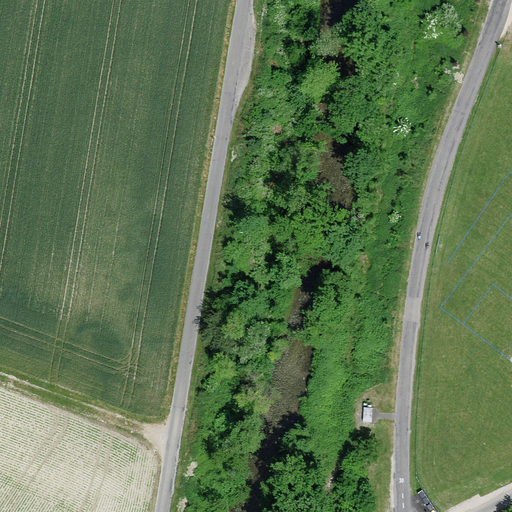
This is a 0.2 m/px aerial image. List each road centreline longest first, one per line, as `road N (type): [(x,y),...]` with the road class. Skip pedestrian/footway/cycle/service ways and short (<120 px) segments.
road 1 (residential): [(501,0),(427,210),(402,404),(403,511)]
road 2 (residential): [(245,0),(161,511)]
